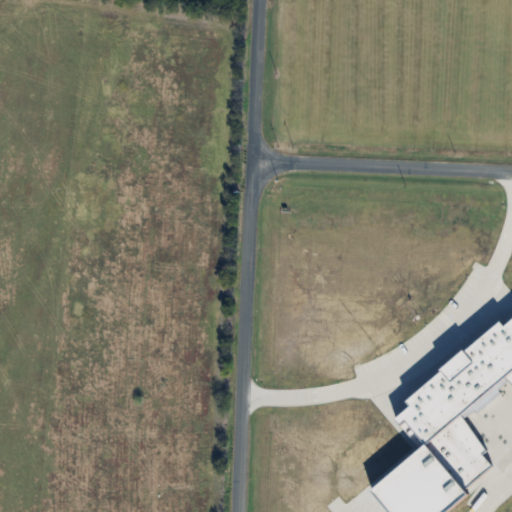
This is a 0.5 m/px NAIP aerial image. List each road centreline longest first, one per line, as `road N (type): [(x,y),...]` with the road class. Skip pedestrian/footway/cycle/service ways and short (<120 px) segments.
road 1 (residential): [(239,511),(258,0)]
road 2 (residential): [(511,172),(252,162)]
